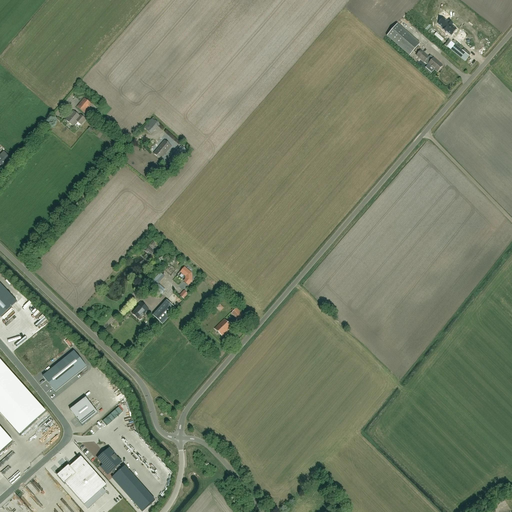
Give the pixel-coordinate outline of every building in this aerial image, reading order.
[(444,18),(438,25),(443,29),(442,29),(446,32),(451,36),(457,30),(452,26),(452,25),(448,22),(444,18)] [(387,37),(409,56),(420,44),(397,24),(387,37)] [(424,62),(429,57),(421,50),(416,56),(424,62)] [(427,65),(425,67),(431,73),(434,69),(437,72),(442,66),(433,58),(428,64),(427,65)] [(92,105),(84,98),(77,107),(84,114),(85,112),(89,108),(92,105)] [(73,127),(77,122),(81,125),(86,119),(80,115),(79,116),(73,111),(66,120),(73,127)] [(144,128),(151,135),(159,125),(152,118),(144,128)] [(160,160),(171,147),(164,141),(159,147),(160,147),(153,154),(160,160)] [(179,150),(172,158),(177,161),(183,154),(179,150)] [(0,170),(11,159),(4,152),(0,155),(0,170)] [(184,268),(181,272),(186,276),(186,279),(184,281),(188,285),(191,282),(190,274),(184,268)] [(0,283),(0,318),(17,302),(0,283)] [(167,301),(153,316),(162,324),(176,309),(167,301)] [(142,318),(141,317),(140,316),(143,313),(144,315),(149,310),(141,302),(137,306),(138,307),(132,314),(138,319),(139,320),(140,320),(141,320),(142,319),(142,318)] [(217,308),(221,312),(225,308),(221,304),(217,308)] [(245,316),(237,308),(232,313),(240,321),(245,316)] [(222,336),(232,327),(224,319),(214,329),(222,336)] [(43,376),(55,392),(86,367),(74,351),(43,376)] [(0,360),(0,413),(20,435),(46,412),(0,360)] [(98,414),(86,398),(70,410),(78,421),(78,420),(82,426),(90,420),(98,414)] [(0,452),(13,441),(0,427),(0,452)] [(111,451),(100,461),(103,465),(110,473),(111,472),(115,476),(120,471),(123,469),(119,465),(122,463),(111,451)] [(69,465),(57,476),(65,484),(84,506),(107,486),(81,457),(70,467),(69,465)] [(114,477),(112,478),(142,511),(155,500),(125,467),(120,471),(114,477)] [(307,502),(297,510),(298,511),(308,511),(313,509),(307,502)] [(507,502),(496,510),(497,511),(498,511),(509,505),(507,502)]
